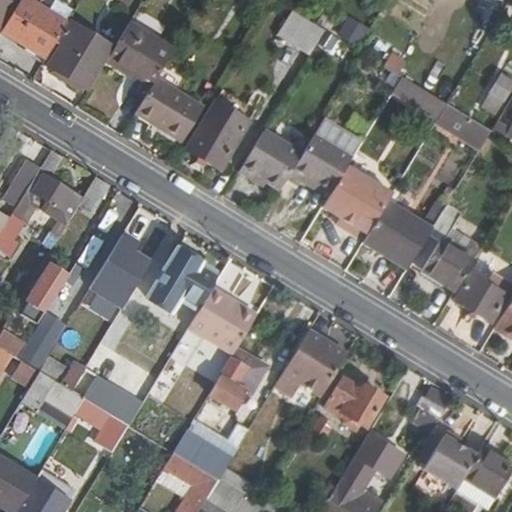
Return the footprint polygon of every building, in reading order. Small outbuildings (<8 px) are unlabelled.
[(0,0),(0,17),(8,4),(1,0),(0,0)] [(17,0),(1,27),(14,35),(11,39),(44,59),(53,43),(67,22),(30,0),(17,0)] [(280,26),(314,46),(324,30),(310,21),(290,9),(280,26)] [(346,15),(337,35),(360,46),(369,26),(346,15)] [(59,47),(46,67),(82,90),(95,69),(98,70),(104,60),(111,49),(67,21),(67,22),(53,43),(59,47)] [(104,60),(149,88),(155,79),(172,51),(127,23),(111,49),(104,60)] [(511,81),(499,74),(488,91),(502,100),(511,84),(511,81)] [(447,104),(401,76),(392,92),(438,119),(447,104)] [(133,114),(180,143),(202,108),(155,79),(149,88),(133,114)] [(213,104),(184,151),(218,172),(246,124),(213,104)] [(374,132),(391,135),(394,120),(377,117),(374,132)] [(316,132),(355,150),(362,136),(323,118),(316,132)] [(511,122),(508,129),(496,122),(491,131),(511,143),(511,122)] [(263,131),(237,172),(250,180),(253,175),(264,182),(279,191),(288,176),(301,155),(263,131)] [(301,155),(288,176),(301,184),(304,179),(315,186),(329,195),(343,172),(351,158),(313,135),(301,155)] [(40,168),(15,209),(7,223),(0,233),(0,234),(8,240),(30,205),(65,227),(79,205),(81,202),(47,181),(61,158),(50,151),(40,168)] [(27,160),(2,202),(15,209),(40,168),(27,160)] [(329,195),(323,204),(340,214),(354,222),(351,228),(366,237),(385,205),(389,200),(343,172),(329,195)] [(250,180),(262,187),(264,182),(253,175),(250,180)] [(95,178),(81,202),(79,205),(93,214),(109,187),(95,178)] [(301,184),(312,191),(315,186),(304,179),(301,184)] [(366,237),(360,246),(375,255),(379,247),(408,266),(409,265),(429,232),(385,205),(366,237)] [(429,232),(409,265),(453,291),(469,264),(440,246),(455,222),(440,213),(429,232)] [(340,214),(337,220),(351,228),(354,222),(340,214)] [(141,243),(123,232),(89,288),(96,292),(118,305),(122,307),(151,259),(137,251),(141,243)] [(0,234),(0,268),(4,261),(0,258),(11,242),(8,240),(0,234)] [(174,252),(146,299),(168,313),(176,300),(190,309),(211,275),(174,252)] [(66,275),(62,281),(70,286),(80,270),(72,265),(66,275)] [(50,266),(28,303),(36,310),(31,317),(38,322),(62,281),(66,275),(50,266)] [(464,283),(449,308),(483,330),(504,297),(476,279),(471,287),(464,283)] [(80,303),(87,308),(96,292),(89,288),(80,303)] [(210,289),(186,328),(200,336),(223,297),(210,289)] [(118,305),(96,292),(87,308),(108,320),(118,305)] [(511,296),(493,328),(511,339),(511,296)] [(242,308),(223,297),(200,336),(217,347),(230,355),(254,316),(242,308)] [(307,331),(281,373),(299,384),(321,397),(346,355),(307,331)] [(230,355),(202,399),(226,415),(240,394),(229,387),(245,361),(231,352),(230,355)] [(40,370),(60,377),(65,363),(45,356),(40,370)] [(299,384),(281,373),(273,387),(290,398),(299,384)] [(96,377),(83,399),(111,416),(128,426),(134,415),(116,403),(122,394),(96,377)] [(322,408),(336,416),(338,413),(344,417),(356,424),(365,429),(382,400),(360,386),(358,390),(340,379),(322,408)] [(63,387),(55,400),(75,412),(83,399),(63,387)] [(421,400),(413,412),(431,422),(438,410),(421,400)] [(111,416),(98,438),(114,448),(128,426),(111,416)] [(344,417),(341,423),(353,430),(356,424),(344,417)] [(322,421),(313,436),(323,442),(332,427),(322,421)] [(182,429),(169,452),(179,458),(185,448),(180,446),(188,433),(182,429)] [(442,434),(439,439),(454,448),(457,444),(442,434)] [(462,477),(475,455),(457,444),(454,448),(439,439),(419,471),(420,472),(453,491),(454,489),(462,477)] [(209,445),(195,467),(200,471),(205,473),(218,451),(209,445)] [(511,466),(480,447),(462,477),(494,497),(511,466)] [(218,451),(205,473),(215,480),(222,470),(229,458),(218,451)] [(353,456),(334,489),(339,492),(327,511),(370,511),(377,503),(359,492),(373,469),(353,456)] [(14,511),(34,480),(0,458),(0,508),(6,511),(14,511)] [(222,470),(215,480),(247,499),(253,488),(222,470)] [(200,471),(174,511),(195,511),(199,507),(204,498),(215,480),(205,473),(200,471)] [(454,489),(486,509),(494,497),(462,477),(454,489)] [(204,498),(226,511),(255,511),(259,507),(255,504),(247,499),(215,480),(204,498)] [(37,481),(19,511),(66,511),(72,503),(37,481)] [(334,489),(321,508),(327,511),(339,492),(334,489)] [(199,507),(207,511),(226,511),(204,498),(199,507)] [(261,507),(268,511),(287,511),(266,498),(261,507)]
